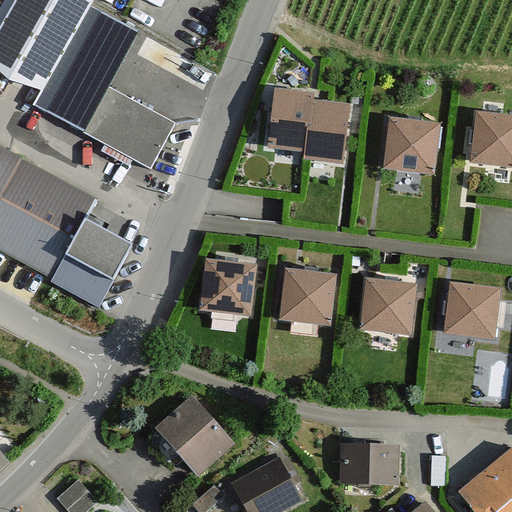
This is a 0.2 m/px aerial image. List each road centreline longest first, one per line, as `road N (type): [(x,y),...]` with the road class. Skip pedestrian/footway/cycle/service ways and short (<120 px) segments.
road 1 (residential): [(112,365),(266,0)]
road 2 (residential): [(0,497),(68,434),(112,365)]
road 3 (unknown): [(116,0),(44,141)]
road 4 (unknown): [(44,141),(180,219)]
road 5 (residential): [(112,365),(0,305)]
